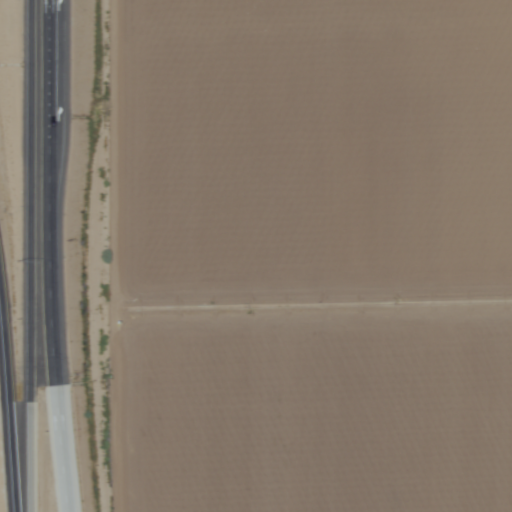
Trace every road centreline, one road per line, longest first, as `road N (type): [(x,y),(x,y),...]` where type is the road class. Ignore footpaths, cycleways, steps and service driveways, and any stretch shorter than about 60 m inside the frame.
road 1 (motorway): [(0,319),(10,511)]
road 2 (trunk): [(35,228),(27,401)]
road 3 (trunk): [(50,385),(35,228)]
road 4 (trunk): [(62,511),(50,385)]
road 5 (trunk): [(35,122),(35,0)]
